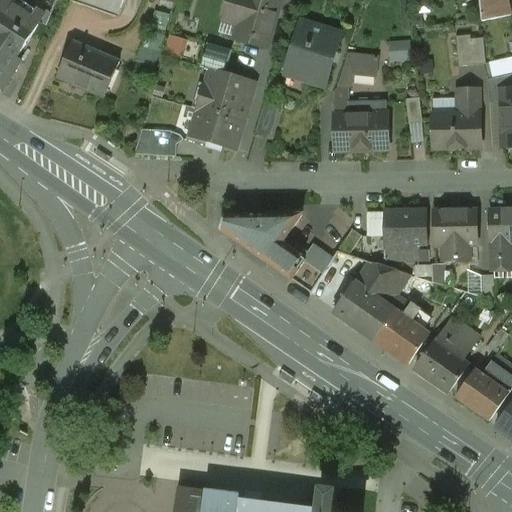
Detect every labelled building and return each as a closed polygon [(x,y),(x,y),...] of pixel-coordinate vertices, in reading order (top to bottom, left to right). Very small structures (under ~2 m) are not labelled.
[(123,0),(71,0),(118,15),(123,0)] [(275,0),(227,0),(225,11),(242,15),(235,38),(266,48),(277,10),(280,2),(275,0)] [(295,0),(275,0),(280,2),(277,10),(291,15),(295,0)] [(479,0),(481,23),(504,17),(500,0),(479,0)] [(16,12),(2,3),(0,6),(0,89),(2,91),(49,19),(32,8),(28,14),(18,8),(16,12)] [(340,34),(301,22),(285,75),(323,87),(340,34)] [(471,35),(455,37),(458,67),(487,64),(484,39),(472,40),(471,35)] [(415,60),(414,40),(393,41),(394,62),(415,60)] [(120,62),(72,42),(57,77),(104,98),(120,62)] [(211,70),(224,74),(231,51),(207,43),(199,68),(211,70)] [(346,53),(333,90),(349,90),(353,74),(377,77),(377,57),(346,53)] [(224,74),(211,70),(207,85),(198,82),(192,109),(199,110),(243,122),(255,83),(224,74)] [(488,104),(500,103),(499,89),(511,88),(511,74),(488,80),(488,104)] [(511,88),(499,89),(500,103),(502,148),(511,148),(511,88)] [(349,90),(333,90),(335,152),(388,151),(386,102),(350,102),(349,90)] [(457,115),(432,116),(433,149),(481,148),(480,90),(457,90),(457,115)] [(420,99),(405,99),(407,124),(421,123),(420,99)] [(280,107),(264,102),(254,136),(270,141),(280,107)] [(243,122),(199,110),(191,138),(235,150),(243,122)] [(182,157),(184,132),(143,129),(141,154),(182,157)] [(511,210),(489,211),(490,271),(511,271),(510,243),(511,242),(511,210)] [(476,211),(433,212),(435,246),(444,246),(443,260),(468,260),(468,250),(467,245),(476,245),(476,211)] [(426,212),(385,213),(386,262),(418,261),(418,251),(418,246),(427,247),(426,212)] [(302,214),(226,216),(218,231),(268,264),(294,227),(300,216),(302,214)] [(306,220),(300,216),(294,227),(299,230),(306,220)] [(353,230),(337,251),(349,255),(362,236),(353,230)] [(468,250),(468,260),(478,259),(477,250),(468,250)] [(349,255),(337,251),(324,269),(351,288),(334,312),(367,335),(373,328),(376,331),(400,297),(396,295),(410,276),(349,255)] [(418,251),(418,261),(428,261),(427,251),(418,251)] [(434,284),(415,276),(410,291),(430,296),(434,284)] [(430,319),(400,297),(376,331),(380,333),(374,341),(408,364),(428,335),(422,330),(430,319)] [(479,338),(450,318),(414,370),(448,393),(470,365),(463,359),(479,338)] [(509,336),(500,329),(487,346),(495,353),(509,336)] [(481,375),(475,370),(455,398),(489,422),(511,386),(511,364),(506,373),(491,362),(481,375)] [(511,438),(511,403),(495,426),(511,438)] [(333,511),(337,490),(319,488),(317,511),(241,502),(242,495),(219,493),(205,492),(205,483),(183,481),(183,489),(180,489),(179,509),(175,509),(174,511),(333,511)]
